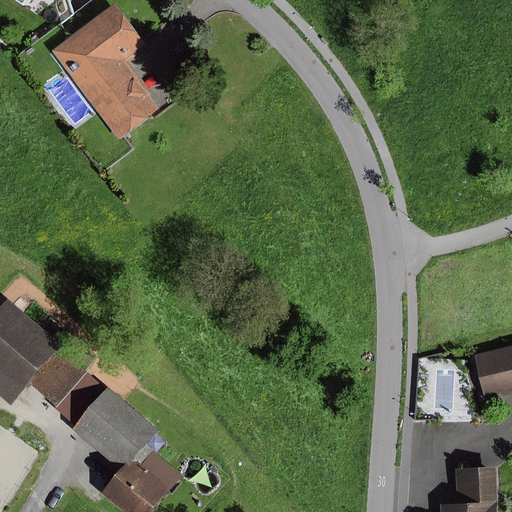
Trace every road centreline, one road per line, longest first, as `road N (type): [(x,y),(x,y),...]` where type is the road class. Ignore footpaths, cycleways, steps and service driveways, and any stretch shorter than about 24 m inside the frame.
road 1 (residential): [(380,511),(390,252),(365,142),(316,69),(245,0)]
road 2 (track): [(390,252),(511,224)]
